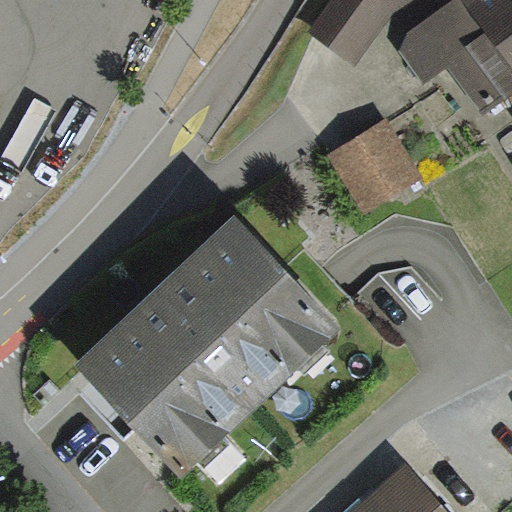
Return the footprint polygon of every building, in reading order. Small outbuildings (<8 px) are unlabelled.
[(408,0),(334,0),(313,26),(357,62),(408,0)] [(511,0),(451,0),(410,32),(400,64),(418,90),(449,69),(494,133),(511,120),(511,0)] [(425,176),(391,120),(328,157),(365,215),(425,176)] [(343,327),(235,214),(79,367),(178,483),(343,327)] [(453,511),(409,465),(355,511),(453,511)]
